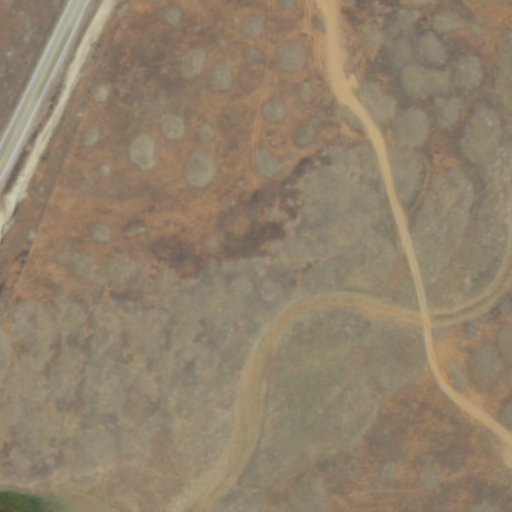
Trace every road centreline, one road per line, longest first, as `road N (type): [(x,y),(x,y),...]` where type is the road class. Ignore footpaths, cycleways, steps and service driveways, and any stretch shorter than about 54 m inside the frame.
road 1 (track): [(511,447),(434,369),(380,161),(339,81),(325,0)]
road 2 (tertiary): [(0,154),(73,0)]
